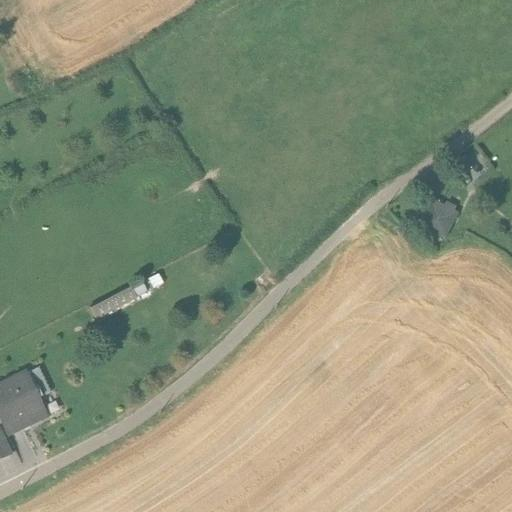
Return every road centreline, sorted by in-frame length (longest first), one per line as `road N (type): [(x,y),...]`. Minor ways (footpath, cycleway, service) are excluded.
road 1 (track): [(109,437),(227,346),(349,223),(511,97)]
road 2 (unclassified): [(0,496),(109,437)]
